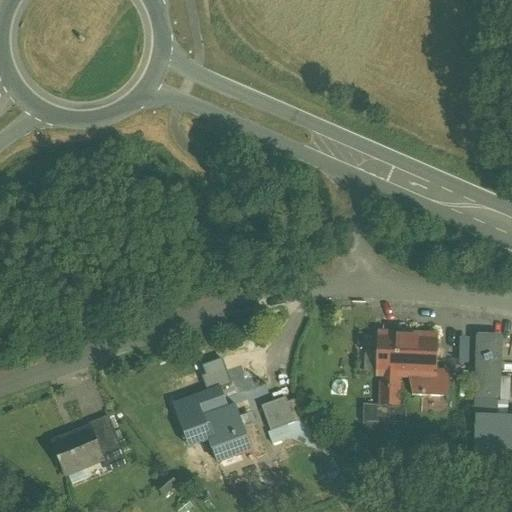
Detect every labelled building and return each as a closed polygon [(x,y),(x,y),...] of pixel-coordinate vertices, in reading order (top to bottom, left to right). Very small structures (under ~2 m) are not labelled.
[(435,338),(379,335),(378,377),(380,377),(379,407),(399,408),(399,378),(408,378),(412,396),(447,398),(448,379),(434,378),(435,338)] [(465,365),(475,365),(475,338),(465,338),(465,365)] [(511,420),(496,420),(498,368),(477,367),(473,470),(511,471),(511,420)] [(286,399),(261,408),(270,434),(295,425),(286,399)] [(399,408),(379,407),(363,406),(362,426),(398,427),(399,408)] [(235,407),(202,419),(208,435),(207,435),(212,449),(214,449),(220,465),(252,453),(235,407)] [(108,418),(87,427),(88,430),(89,430),(102,462),(122,454),(108,418)] [(88,430),(52,445),(65,477),(102,462),(89,430),(88,430)] [(107,466),(74,479),(77,487),(110,474),(107,466)]
